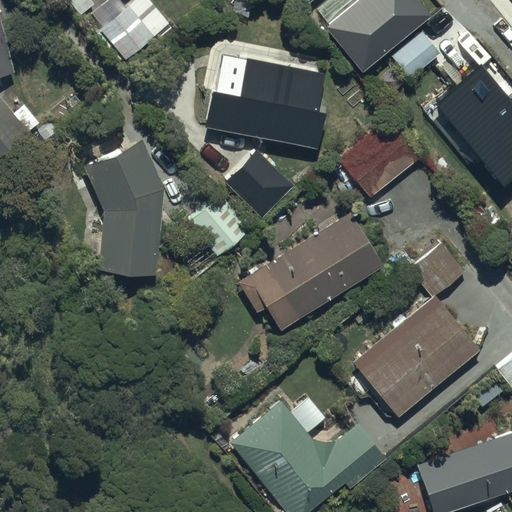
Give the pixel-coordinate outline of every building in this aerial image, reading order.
[(125,0),(120,5),(115,0),(98,0),(85,12),(95,23),(91,26),(117,57),(161,20),(144,0),(125,0)] [(343,0),(320,20),(357,63),(426,4),(422,0),(343,0)] [(420,24),(385,54),(405,78),(440,48),(420,24)] [(314,71),(238,56),(236,67),(231,66),(226,92),(201,87),(193,124),(306,146),(314,109),(307,108),(314,71)] [(447,75),(454,84),(423,106),(436,123),(446,113),(496,176),(498,175),(508,189),(511,186),(511,127),(511,126),(511,104),(480,64),(473,69),(467,61),(447,75)] [(6,112),(0,103),(0,145),(33,120),(19,102),(6,112)] [(413,154),(396,133),(346,173),(364,195),(413,154)] [(94,205),(88,267),(148,272),(156,185),(131,134),(73,162),(94,205)] [(284,183),(248,148),(218,179),(255,214),(284,183)] [(243,223),(214,191),(182,219),(210,252),(243,223)] [(255,301),(270,326),(376,263),(341,211),(231,281),(247,306),(255,301)] [(426,293),(457,269),(435,240),(403,265),(426,293)] [(426,295),(346,359),(389,413),(470,347),(426,295)] [(511,349),(491,368),(511,393),(511,349)] [(330,438),(308,438),(296,423),(317,406),(300,386),(283,399),(281,397),(277,400),(273,396),(222,440),(280,511),(311,511),(305,504),(335,479),(341,487),(378,457),(350,422),(330,438)] [(511,430),(417,463),(434,511),(441,511),(511,487),(511,430)]
